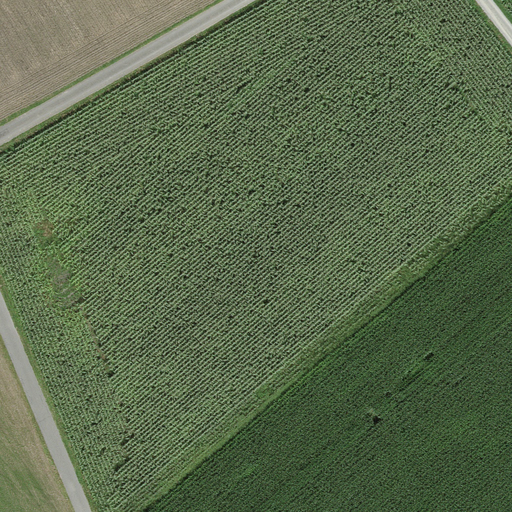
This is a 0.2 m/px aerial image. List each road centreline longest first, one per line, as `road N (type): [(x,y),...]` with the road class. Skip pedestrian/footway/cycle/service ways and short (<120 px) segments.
road 1 (track): [(242,0),(0,139)]
road 2 (residential): [(87,511),(0,303)]
